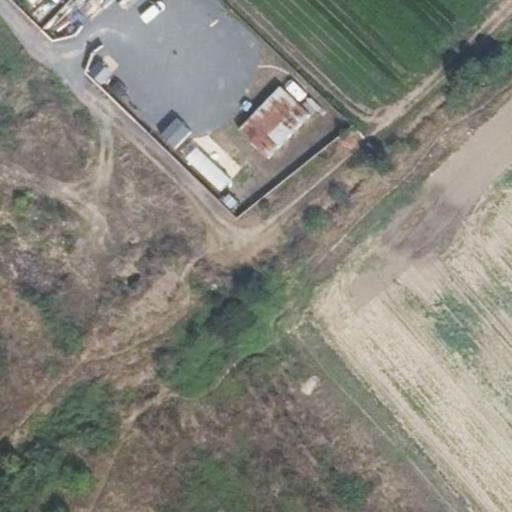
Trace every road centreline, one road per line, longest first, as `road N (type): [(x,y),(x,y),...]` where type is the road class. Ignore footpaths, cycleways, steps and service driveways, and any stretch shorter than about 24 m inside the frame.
road 1 (track): [(0,11),(511,507)]
road 2 (track): [(511,5),(170,358),(113,376),(41,378),(0,436)]
road 3 (track): [(170,358),(73,319),(0,242)]
